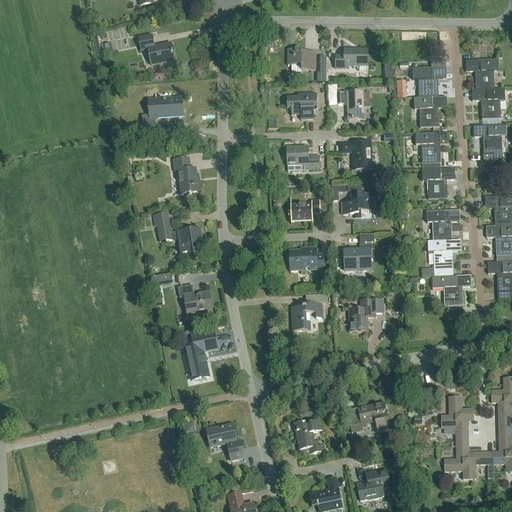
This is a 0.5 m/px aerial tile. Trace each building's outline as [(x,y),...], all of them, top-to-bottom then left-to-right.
[(138,38),(141,52),(148,51),(151,67),(174,62),(171,44),(154,48),(152,36),(138,38)] [(301,74),(301,72),(315,72),(315,53),(305,53),(305,51),(288,50),(287,66),(291,66),(291,74),(301,74)] [(367,68),(368,51),(344,51),(344,57),(336,57),(336,70),(348,71),(348,67),(367,68)] [(494,91),(493,73),(499,72),(498,61),(465,62),(466,74),(475,74),(475,91),(494,91)] [(438,99),(437,81),(446,80),(446,69),(412,70),(413,82),(418,81),(419,99),(419,100),(438,99)] [(405,82),(396,82),(397,92),(405,92),(405,82)] [(505,90),(494,91),(475,91),(471,91),(472,103),(481,103),(481,121),(500,120),(500,102),(505,102),(505,90)] [(343,94),(337,94),(337,106),(343,106),(343,104),(347,103),(347,121),(364,121),(364,107),(363,101),(370,101),(370,93),(363,93),(347,94),(347,92),(343,92),(343,94)] [(314,111),(317,111),(317,95),(298,95),(298,98),(287,99),(287,109),(291,109),(291,115),(301,114),(301,121),(314,120),(314,111)] [(150,117),(144,117),(145,132),(157,132),(156,120),(183,118),(182,98),(149,100),(150,117)] [(447,98),(438,99),(419,100),(419,99),(414,100),(414,111),(419,111),(420,129),(439,129),(438,110),(447,110),(447,98)] [(483,163),(490,163),(490,169),(502,169),(501,138),(506,138),(506,126),(473,127),(473,139),(482,139),(483,163)] [(131,145),(137,141),(136,134),(130,131),(124,135),(125,142),(131,145)] [(440,146),(449,146),(448,134),(415,135),(415,147),(421,147),(421,165),(440,165),(440,146)] [(353,172),(372,171),(371,144),(352,144),(352,148),(340,148),(340,155),(352,155),(353,172)] [(305,170),(319,170),(319,158),(308,158),(308,148),(286,149),(287,167),(305,166),(305,170)] [(181,196),(201,194),(200,182),(198,182),(196,170),(190,171),(189,160),(173,161),(174,173),(178,173),(181,196)] [(446,182),(455,182),(455,170),(422,171),(422,183),(427,183),(428,201),(447,201),(446,182)] [(338,203),(338,194),(346,194),(346,189),(331,189),(332,203),(338,203)] [(361,213),(374,213),(373,195),(350,196),(351,204),(342,204),(342,217),(354,216),(354,220),(361,219),(361,213)] [(494,210),(494,228),(511,227),(511,197),(484,199),(485,210),(494,210)] [(312,216),(320,216),(319,202),(311,202),(311,206),(290,207),(291,225),(312,224),(312,216)] [(459,212),(426,214),(427,225),(432,225),(433,243),(451,242),(451,224),(460,224),(459,212)] [(172,234),(171,229),(169,215),(153,217),(154,228),(157,228),(159,243),(178,240),(180,255),(193,254),(193,256),(201,254),(199,241),(202,241),(201,230),(172,234)] [(511,227),(494,228),(486,228),(486,240),(495,240),(496,258),(511,257),(511,227)] [(371,271),(370,251),(374,251),(373,236),(360,237),(360,251),(344,252),(344,270),(363,269),(363,271),(371,271)] [(428,243),(428,254),(433,254),(434,279),(453,278),(452,272),(452,254),(461,253),(460,242),(451,242),(433,243),(428,243)] [(310,271),(323,270),(323,256),(316,257),(316,250),(305,250),(305,252),(289,253),(290,272),(305,271),(305,269),(310,269),(310,271)] [(511,263),(487,264),(487,276),(497,276),(497,294),(511,293),(511,263)] [(171,275),(153,278),(154,286),(172,283),(171,275)] [(456,278),(453,278),(434,279),(432,279),(432,290),(443,290),(444,308),(463,308),(462,289),(471,289),(471,277),(457,278),(456,278)] [(209,306),(211,306),(209,293),(194,295),(192,287),(178,289),(180,299),(183,299),(186,318),(210,314),(209,306)] [(351,296),(341,296),(342,304),(352,304),(351,296)] [(368,333),(367,319),(375,319),(375,315),(383,315),(383,302),(360,302),(360,311),(348,311),(349,334),(368,333)] [(305,308),(291,309),(292,333),(310,332),(310,323),(310,315),(315,315),(316,320),(322,320),(322,305),(305,306),(305,308)] [(194,348),(184,350),(191,382),(209,378),(206,365),(207,365),(205,358),(204,358),(203,350),(217,347),(214,333),(191,338),(194,348)] [(166,343),(167,350),(176,348),(174,341),(166,343)] [(498,430),(510,429),(510,411),(511,410),(511,379),(503,380),(503,392),(491,393),(491,405),(497,405),(498,430)] [(456,449),(468,449),(467,423),(474,423),(473,411),(461,412),(461,399),(448,400),(449,418),(441,418),(441,430),(455,430),(456,449)] [(355,428),(350,429),(352,436),(356,435),(356,434),(363,433),(362,429),(367,428),(366,426),(375,424),(377,432),(387,430),(384,416),(385,415),(383,405),(359,410),(361,418),(359,419),(359,420),(353,421),(355,428)] [(314,444),(313,435),(322,433),(320,423),(310,425),(311,426),(303,427),(303,424),(294,426),(299,451),(307,449),(308,451),(309,451),(311,456),(326,453),(324,447),(318,448),(317,443),(314,444)] [(231,463),(244,460),(240,442),(236,443),(233,426),(207,432),(211,449),(227,445),(231,463)] [(511,447),(511,448),(510,429),(498,430),(499,454),(493,454),(493,466),(506,466),(506,474),(511,474),(511,447)] [(493,485),(493,466),(493,454),(468,455),(468,449),(456,449),(456,462),(444,462),(444,474),(463,474),(463,482),(475,481),(475,467),(487,467),(488,481),(488,485),(493,485)] [(357,487),(360,499),(361,504),(385,498),(383,490),(390,488),(387,472),(374,475),(373,474),(366,475),(368,484),(357,487)] [(328,511),(342,509),(337,485),(336,479),(326,481),(328,492),(310,496),(313,509),(318,508),(318,511),(328,511)] [(230,511),(255,511),(254,506),(244,508),(241,495),(228,498),(231,511),(230,511)]
